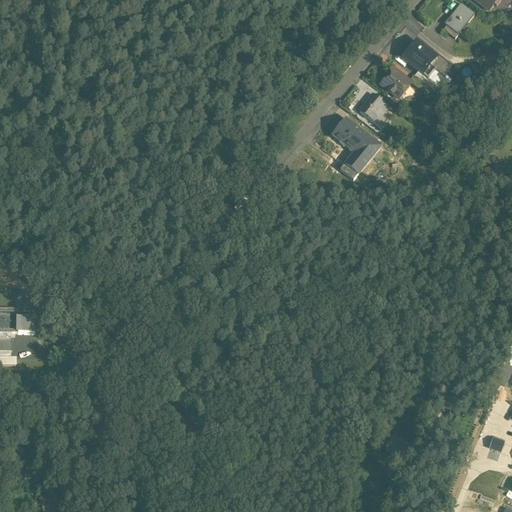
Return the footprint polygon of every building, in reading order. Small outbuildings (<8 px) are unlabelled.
[(468,0),(487,14),(492,7),(495,9),(500,3),(495,0),(468,0)] [(459,8),(443,28),(456,38),(473,18),(459,8)] [(436,61),(415,45),(401,62),(426,83),(434,73),(429,69),(436,61)] [(392,73),(379,89),(396,102),(397,101),(398,101),(401,101),(403,98),(403,94),(402,94),(409,86),(408,85),(392,73)] [(426,90),(413,79),(408,85),(409,86),(421,96),(426,90)] [(372,98),(358,116),(374,129),(376,126),(374,124),(386,110),(378,103),(372,98)] [(395,109),(382,99),(378,103),(386,110),(391,113),(395,109)] [(380,151),(344,123),(331,139),(354,157),(344,170),(357,180),(380,151)] [(357,180),(344,170),(340,175),(353,185),(357,180)] [(0,317),(0,339),(34,340),(34,318),(0,317)] [(10,346),(0,346),(0,357),(10,357),(10,346)] [(409,424),(400,420),(397,429),(406,433),(409,424)] [(408,448),(391,440),(384,453),(388,455),(401,462),(402,460),(405,461),(408,455),(407,454),(409,452),(407,451),(408,448)] [(502,447),(492,444),(489,452),(499,456),(502,447)] [(52,502),(38,505),(40,511),(62,511),(59,499),(51,501),(52,502)]
